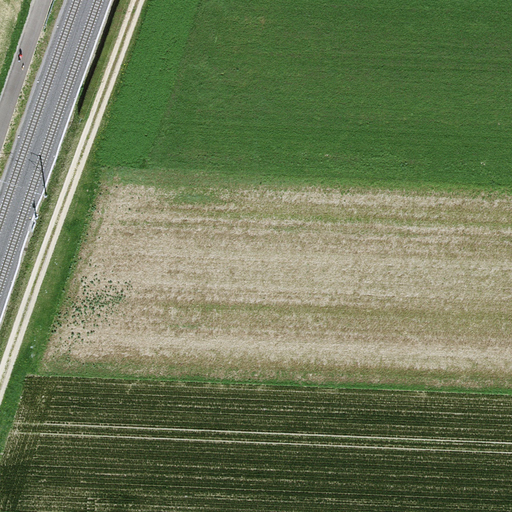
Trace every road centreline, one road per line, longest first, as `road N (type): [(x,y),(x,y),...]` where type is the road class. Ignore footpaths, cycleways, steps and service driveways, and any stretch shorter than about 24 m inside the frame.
road 1 (track): [(0,405),(138,0)]
road 2 (track): [(41,0),(0,127)]
